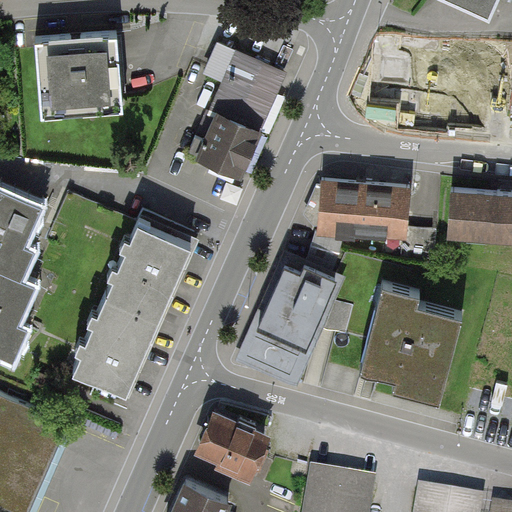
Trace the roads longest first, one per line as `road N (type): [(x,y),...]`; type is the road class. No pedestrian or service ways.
road 1 (residential): [(345,30),(240,4),(0,6)]
road 2 (residential): [(188,375),(511,463)]
road 3 (residential): [(306,128),(188,375)]
road 4 (residential): [(306,128),(511,156)]
road 5 (residential): [(188,375),(131,511)]
